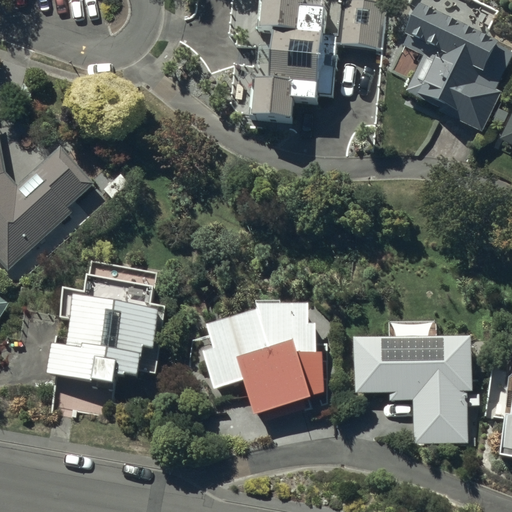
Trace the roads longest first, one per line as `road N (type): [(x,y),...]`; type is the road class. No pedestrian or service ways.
road 1 (residential): [(0,477),(171,511)]
road 2 (residential): [(141,0),(138,27),(114,43),(9,13)]
